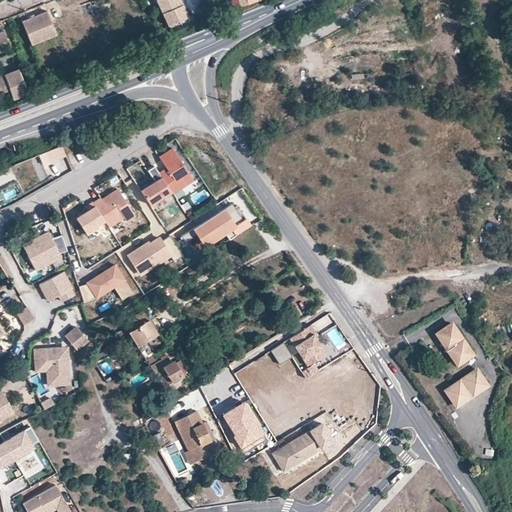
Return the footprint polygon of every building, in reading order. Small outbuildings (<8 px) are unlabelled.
[(172,34),(197,24),(193,15),(189,16),(183,3),(181,0),(157,0),(163,12),(168,25),(172,34)] [(258,0),(232,0),(230,4),(233,10),(258,0)] [(29,45),(38,42),(36,35),(53,29),(46,12),(20,22),(29,45)] [(55,35),(53,29),(36,35),(38,42),(55,35)] [(5,79),(0,80),(0,91),(9,89),(12,99),(27,94),(17,69),(3,74),(5,79)] [(63,147),(39,155),(43,167),(67,160),(63,147)] [(167,174),(160,179),(162,183),(171,198),(172,199),(180,195),(177,191),(190,183),(173,155),(160,163),(167,174)] [(162,183),(142,196),(151,210),(171,198),(162,183)] [(102,202),(95,207),(106,224),(110,231),(125,221),(128,225),(137,220),(120,193),(103,204),(102,202)] [(106,224),(94,205),(87,210),(90,214),(78,221),(88,238),(100,231),(98,228),(106,224)] [(233,214),(230,209),(179,241),(182,246),(200,235),(207,231),(214,243),(229,234),(233,240),(247,231),(235,212),(233,214)] [(207,231),(200,235),(208,247),(214,243),(207,231)] [(65,252),(60,237),(51,240),(48,233),(22,247),(35,272),(61,258),(59,254),(65,252)] [(181,259),(169,238),(160,244),(158,240),(144,249),(143,247),(126,257),(135,272),(151,262),(154,267),(168,258),(172,264),(181,259)] [(138,277),(154,267),(151,262),(135,272),(138,277)] [(102,312),(129,295),(111,267),(96,277),(106,294),(95,301),(102,312)] [(64,275),(40,288),(49,304),(59,299),(63,305),(75,299),(71,293),(73,292),(64,275)] [(27,322),(33,318),(25,305),(18,309),(27,322)] [(288,322),(296,317),(291,309),(283,314),(288,322)] [(128,332),(148,320),(142,310),(122,323),(128,332)] [(148,320),(128,332),(145,360),(154,354),(146,341),(156,335),(148,320)] [(470,353),(470,346),(455,323),(446,322),(439,328),(438,335),(452,357),(461,358),(470,353)] [(66,337),(78,349),(89,339),(77,326),(66,337)] [(329,354),(311,326),(290,339),(309,367),(302,372),(306,378),(318,370),(314,363),(329,354)] [(293,357),(284,343),(271,351),(280,365),(293,357)] [(69,347),(35,349),(36,370),(46,369),(47,385),(71,384),(69,347)] [(182,375),(175,364),(173,361),(172,362),(168,357),(158,363),(175,388),(184,382),(181,378),(183,377),(182,375)] [(179,362),(175,364),(182,375),(185,372),(179,362)] [(461,401),(482,387),(485,380),(478,370),(472,371),(450,386),(448,391),(456,401),(461,401)] [(309,382),(315,394),(322,391),(316,379),(309,382)] [(41,403),(44,409),(54,404),(51,397),(41,403)] [(0,420),(13,414),(5,400),(0,402),(0,420)] [(267,436),(245,401),(224,415),(236,435),(233,437),(243,452),(267,436)] [(173,418),(182,436),(194,431),(192,428),(201,424),(194,408),(173,418)] [(272,450),(283,468),(332,438),(321,421),(272,450)] [(193,458),(194,459),(213,449),(213,448),(203,427),(201,424),(192,428),(194,431),(182,436),(187,446),(193,458)] [(208,424),(203,427),(213,448),(213,449),(219,445),(208,424)] [(0,467),(31,449),(29,446),(38,441),(29,427),(0,445),(0,467)] [(189,462),(194,459),(193,458),(187,446),(182,449),(189,462)] [(193,490),(199,506),(232,494),(226,478),(193,490)] [(70,511),(55,486),(22,505),(25,511),(70,511)]
